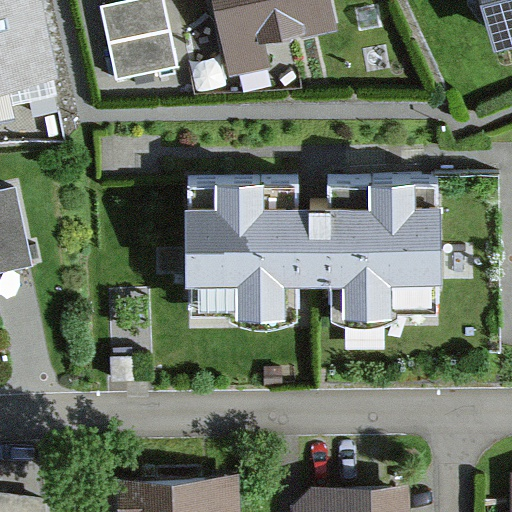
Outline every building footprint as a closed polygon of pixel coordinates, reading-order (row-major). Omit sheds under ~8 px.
[(44,0),(0,0),(0,87),(60,74),(44,0)] [(166,0),(101,0),(100,0),(115,73),(178,61),(166,0)] [(335,0),(218,0),(233,69),(271,61),(266,36),(340,20),(335,0)] [(511,0),(476,0),(489,15),(496,36),(511,31),(511,0)] [(369,189),(318,190),(319,264),(346,264),(346,302),(394,301),(394,269),(446,268),(445,185),(417,186),(416,161),(369,162),(369,189)] [(214,190),(185,190),(185,270),(236,270),(236,301),(286,301),(286,267),(319,264),(318,190),(263,189),(263,164),(214,164),(214,190)] [(18,181),(0,184),(0,266),(33,260),(18,181)] [(242,511),(240,468),(104,471),(105,511),(242,511)] [(412,511),(412,477),(310,477),(292,499),(291,511),(412,511)] [(48,511),(48,493),(0,489),(0,511),(48,511)]
